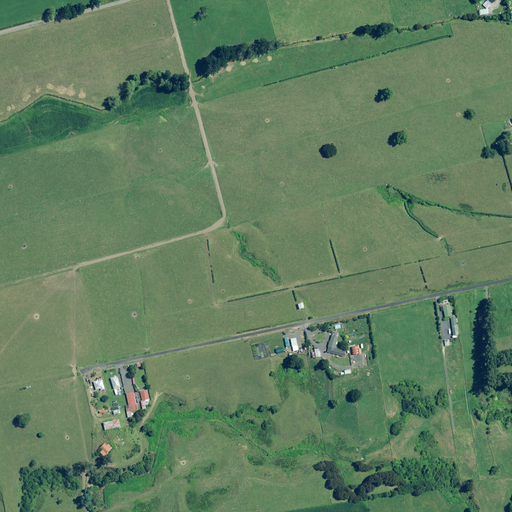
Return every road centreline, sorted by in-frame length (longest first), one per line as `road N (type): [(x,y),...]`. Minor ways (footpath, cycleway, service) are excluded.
road 1 (track): [(0,286),(483,154),(511,127)]
road 2 (residential): [(511,278),(86,370)]
